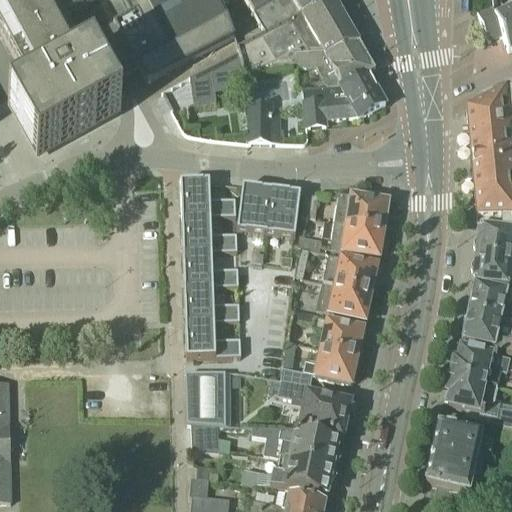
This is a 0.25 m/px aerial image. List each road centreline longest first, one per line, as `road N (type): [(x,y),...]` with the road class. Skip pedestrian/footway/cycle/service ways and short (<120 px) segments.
road 1 (tertiary): [(379,511),(428,283),(425,160)]
road 2 (residential): [(180,511),(170,157)]
road 3 (residential): [(425,160),(273,170),(170,157)]
road 4 (residential): [(0,202),(121,155),(170,157)]
